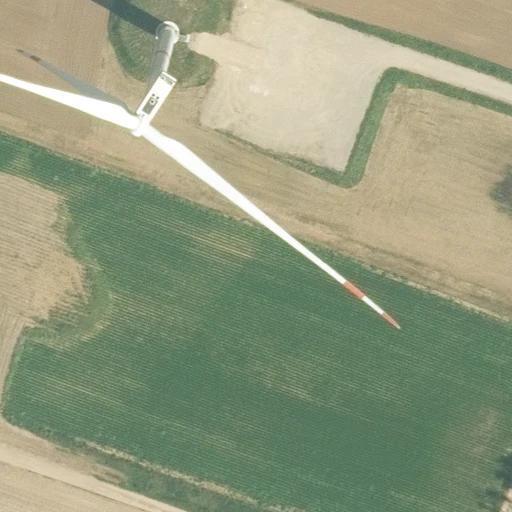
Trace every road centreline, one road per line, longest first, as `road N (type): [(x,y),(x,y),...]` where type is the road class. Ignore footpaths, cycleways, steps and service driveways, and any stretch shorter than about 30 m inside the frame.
road 1 (track): [(511,99),(242,3)]
road 2 (track): [(148,511),(0,459)]
